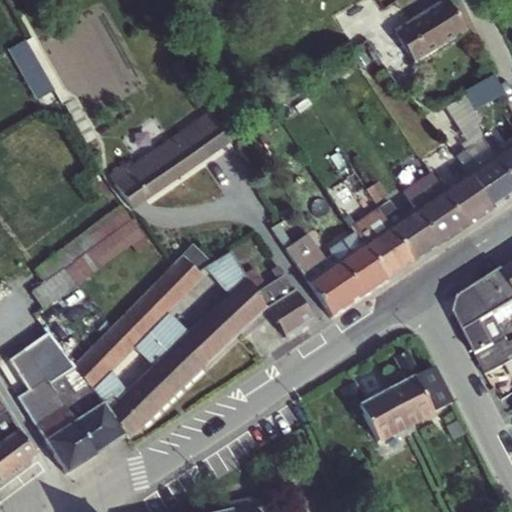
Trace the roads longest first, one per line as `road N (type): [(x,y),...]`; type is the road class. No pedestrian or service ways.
road 1 (tertiary): [(415,291),(159,469),(78,511)]
road 2 (tertiary): [(511,478),(415,291)]
road 3 (residential): [(0,380),(78,511)]
